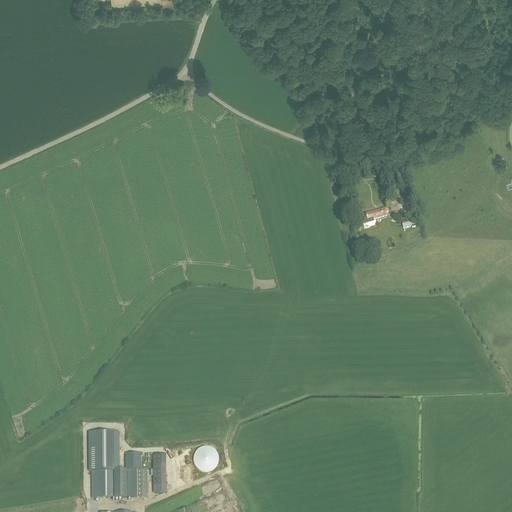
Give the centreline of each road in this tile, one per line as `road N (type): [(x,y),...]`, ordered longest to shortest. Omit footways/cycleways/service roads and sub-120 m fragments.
road 1 (track): [(185,70),(246,117),(332,150),(511,108)]
road 2 (unclassified): [(0,167),(176,78),(214,0)]
road 3 (track): [(475,0),(447,21),(418,61),(397,67),(345,67),(360,0)]
